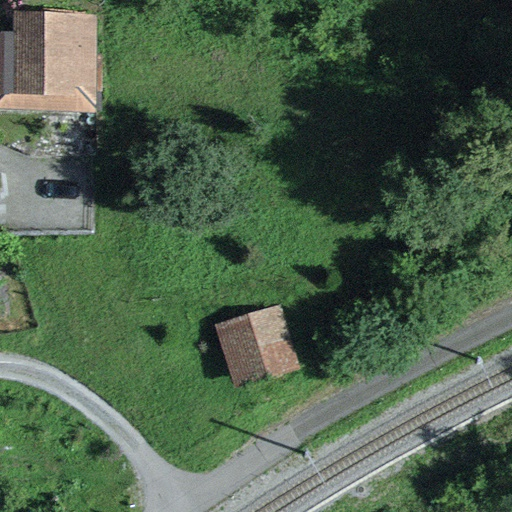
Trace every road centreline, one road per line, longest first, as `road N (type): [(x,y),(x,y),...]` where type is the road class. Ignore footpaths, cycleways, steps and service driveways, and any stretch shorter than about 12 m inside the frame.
road 1 (track): [(167,511),(450,340),(511,314)]
road 2 (track): [(177,504),(92,410),(31,375),(0,371)]
